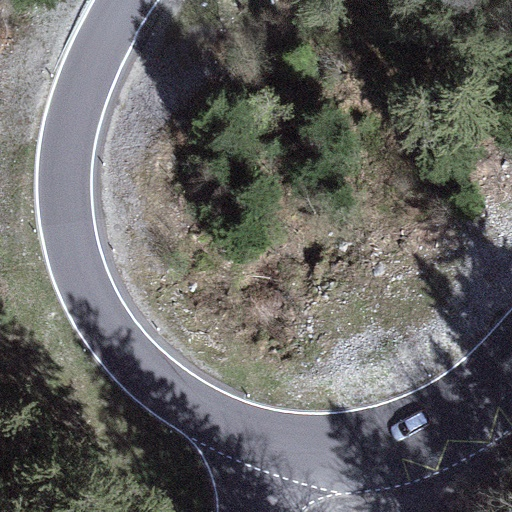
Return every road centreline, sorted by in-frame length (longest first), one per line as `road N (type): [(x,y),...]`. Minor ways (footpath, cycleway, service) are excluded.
road 1 (secondary): [(130,0),(95,67),(70,150),(75,261),(108,327),(145,370),(195,409),(273,444)]
road 2 (secondary): [(273,444),(322,452),(393,444),(457,417),(511,374)]
